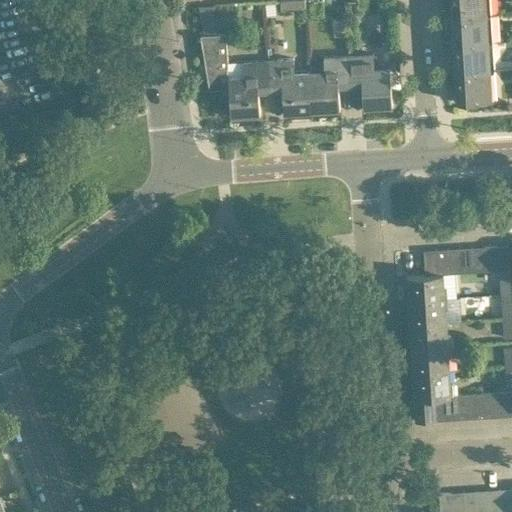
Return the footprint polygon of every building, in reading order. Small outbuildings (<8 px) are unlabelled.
[(281,0),(282,9),(287,9),(305,8),(304,0),(281,0)] [(451,0),(453,16),(487,14),(486,0),(451,0)] [(213,5),(199,6),(204,34),(216,33),(213,5)] [(453,16),(455,44),(489,42),(487,14),(453,16)] [(204,34),(202,34),(210,89),(230,87),(232,115),(261,113),(259,90),(271,89),(269,59),(228,62),(227,32),(216,33),(204,34)] [(455,44),(456,72),(491,69),(489,42),(455,44)] [(373,53),(349,54),(351,84),(363,83),(364,106),(393,104),(390,65),(374,66),(373,53)] [(325,69),(310,70),(312,110),(341,108),(339,85),(351,84),(349,54),(324,56),(325,69)] [(294,58),(269,59),(271,89),(283,88),(284,111),(312,110),(310,70),(294,71),(294,58)] [(491,69),(456,72),(458,100),(493,98),(491,69)] [(496,244),(484,245),(486,270),(498,269),(496,244)] [(508,244),(496,244),(498,269),(510,268),(508,244)] [(484,245),(472,246),(474,271),(486,270),(484,245)] [(472,246),(460,247),(462,272),(474,271),(472,246)] [(460,247),(448,248),(450,272),(462,272),(460,247)] [(424,249),(425,274),(437,273),(436,248),(424,249)] [(448,248),(436,248),(437,273),(442,273),(450,272),(448,248)] [(407,299),(407,300),(448,297),(447,287),(443,287),(442,273),(437,273),(425,274),(404,275),(404,276),(405,276),(405,284),(405,285),(408,285),(409,299),(407,299)] [(500,274),(501,293),(511,292),(511,274),(500,274)] [(408,316),(408,324),(446,321),(445,309),(449,309),(448,297),(407,300),(407,301),(409,300),(410,314),(407,314),(407,316),(408,316)] [(511,297),(501,298),(502,317),(511,316),(511,297)] [(511,316),(502,317),(503,337),(511,336),(511,316)] [(411,347),(411,348),(451,345),(451,334),(447,334),(446,321),(408,324),(409,332),(408,332),(408,333),(411,333),(412,347),(411,347)] [(411,364),(412,372),(449,369),(448,357),(452,356),(451,345),(411,348),(412,348),(413,362),(411,362),(411,364)] [(434,395),(446,394),(454,393),(454,382),(450,382),(449,369),(412,372),(412,380),(412,381),(414,381),(415,395),(414,395),(414,396),(415,396),(416,419),(416,420),(435,419),(434,395)] [(506,390),(494,391),(495,417),(507,416),(506,390)] [(494,391),(482,392),(483,417),(495,417),(494,391)] [(470,392),(458,393),(459,419),(471,418),(470,392)] [(482,392),(470,392),(471,418),(483,417),(482,392)] [(458,393),(454,393),(446,394),(447,420),(459,419),(458,393)] [(446,394),(434,395),(435,419),(435,421),(447,420),(446,394)] [(511,511),(511,487),(500,488),(502,511),(511,511)] [(488,489),(489,511),(502,511),(500,488),(488,489)] [(476,490),(477,511),(489,511),(488,489),(476,490)] [(465,511),(477,511),(476,490),(464,491),(465,511)] [(440,492),(441,510),(441,511),(453,511),(452,491),(440,492)] [(465,511),(464,491),(452,491),(453,511),(465,511)]
